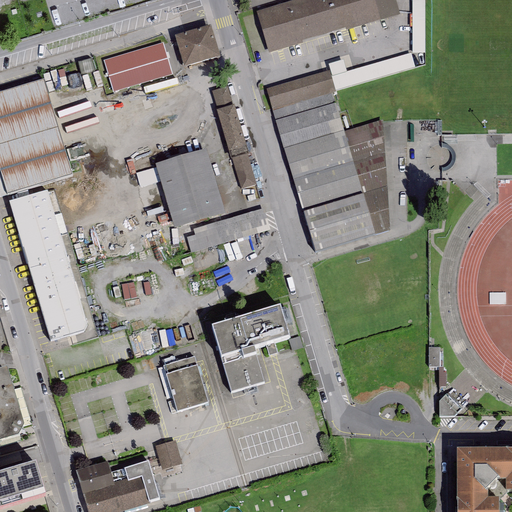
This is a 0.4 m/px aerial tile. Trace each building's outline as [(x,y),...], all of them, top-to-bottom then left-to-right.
[(296,0),(256,12),(268,53),(399,14),(394,0),(296,0)] [(424,0),(412,0),(412,53),(425,53),(424,0)] [(210,25),(175,35),(184,66),(220,56),(210,25)] [(162,42),(104,60),(114,91),(172,72),(162,42)] [(331,76),(335,90),(415,68),(411,53),(346,71),(331,76)] [(343,60),(328,64),(330,70),(331,76),(346,71),(343,60)] [(84,75),(97,71),(94,61),(81,65),(84,75)] [(330,70),(266,89),(315,253),(376,235),(344,131),(332,93),(335,92),(335,90),(331,76),(330,70)] [(0,143),(58,126),(44,79),(0,92),(0,143)] [(227,87),(212,91),(218,109),(216,109),(240,189),(256,185),(247,154),(249,154),(234,104),(233,105),(227,87)] [(383,120),(344,131),(376,235),(390,231),(383,120)] [(58,126),(0,143),(0,171),(7,195),(73,174),(58,126)] [(156,167),(135,173),(140,188),(160,182),(174,228),(225,213),(206,148),(155,163),(156,167)] [(50,340),(69,335),(72,345),(98,337),(68,233),(67,233),(59,235),(54,215),(47,190),(9,201),(50,340)] [(491,204),(477,190),(470,198),(473,201),(464,212),(458,221),(451,233),(446,244),(442,257),(439,269),(438,283),(438,295),(439,308),(441,319),(445,333),(449,343),(455,355),(461,365),(469,374),(475,381),(486,391),(492,396),(501,401),(509,406),(511,407),(511,391),(506,389),(497,383),(488,375),(481,367),(473,357),(468,349),(462,338),(458,328),(455,316),(453,306),(452,295),(452,283),(453,272),(456,261),(459,250),(464,239),(469,229),(475,220),(483,212),(491,204)] [(195,235),(186,237),(191,253),(270,230),(263,209),(193,230),(195,235)] [(61,213),(54,215),(59,235),(67,233),(61,213)] [(280,304),(211,325),(231,391),(264,381),(255,352),(256,352),(254,345),(289,335),(280,304)] [(440,348),(429,348),(429,368),(440,368),(440,348)] [(195,357),(164,366),(177,411),(208,402),(195,357)] [(24,423),(7,365),(0,367),(0,439),(19,434),(24,423)] [(446,394),(439,401),(439,417),(454,417),(461,409),(446,394)] [(175,441),(155,447),(162,470),(182,464),(175,441)] [(511,447),(457,448),(457,511),(503,511),(503,494),(511,493),(511,447)] [(36,460),(0,470),(0,503),(1,506),(45,493),(36,460)] [(83,494),(114,484),(127,481),(124,468),(111,472),(108,461),(76,471),(83,494)] [(147,461),(124,468),(127,481),(141,477),(148,501),(158,498),(147,461)] [(114,484),(83,494),(88,511),(120,511),(149,504),(148,501),(141,477),(127,481),(114,484)]
